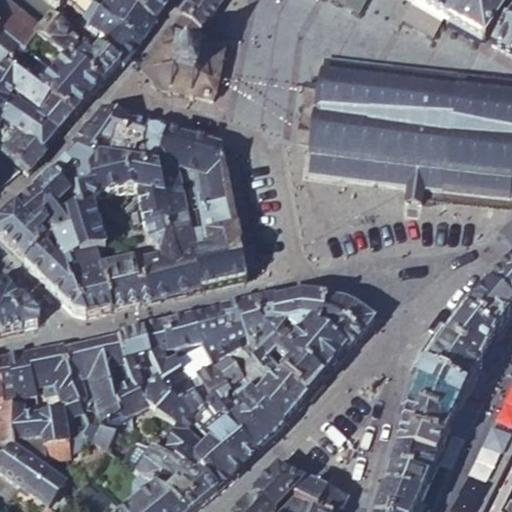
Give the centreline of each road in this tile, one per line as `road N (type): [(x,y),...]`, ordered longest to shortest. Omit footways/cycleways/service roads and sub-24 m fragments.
road 1 (residential): [(302,286),(275,147),(116,94)]
road 2 (residential): [(410,340),(372,363),(219,511)]
road 3 (tertiary): [(69,340),(302,286)]
road 4 (residential): [(357,511),(410,340)]
road 5 (residential): [(0,211),(116,94)]
road 6 (residential): [(511,371),(441,511)]
road 7 (tertiary): [(452,289),(422,275),(302,286)]
